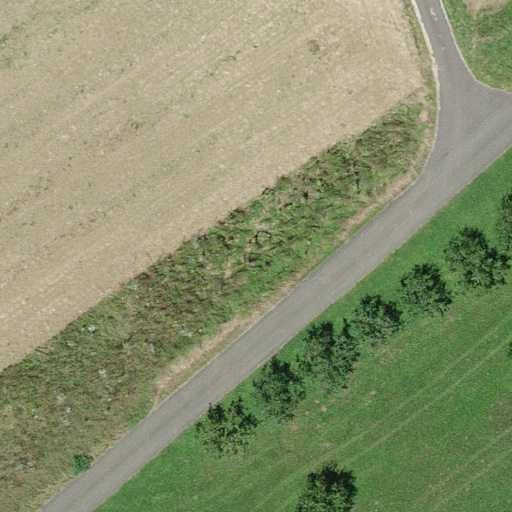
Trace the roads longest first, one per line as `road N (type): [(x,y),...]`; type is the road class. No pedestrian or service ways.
road 1 (unclassified): [(511,110),(58,511)]
road 2 (track): [(474,143),(415,0)]
